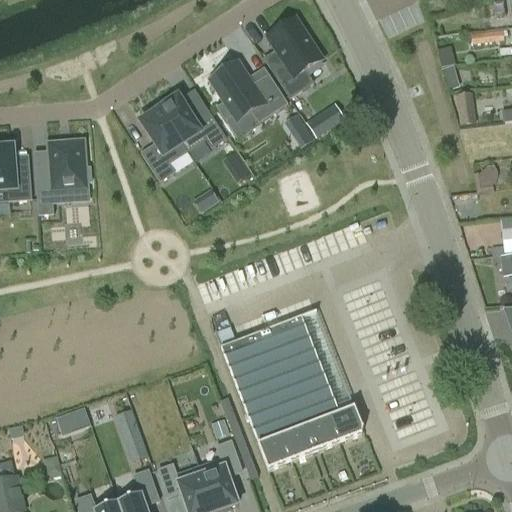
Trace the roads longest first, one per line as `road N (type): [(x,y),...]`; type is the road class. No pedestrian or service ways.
road 1 (residential): [(509,459),(393,112),(338,0)]
road 2 (residential): [(0,119),(106,105),(266,0)]
road 3 (residential): [(364,511),(509,459)]
